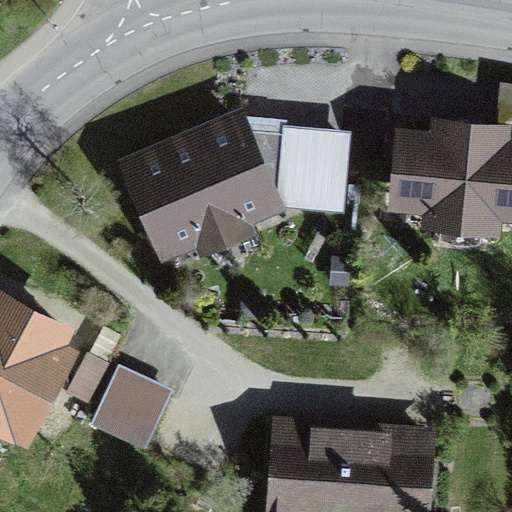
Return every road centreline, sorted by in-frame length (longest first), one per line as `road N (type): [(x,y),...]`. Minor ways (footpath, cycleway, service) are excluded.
road 1 (tertiary): [(140,26),(71,66),(0,137)]
road 2 (tertiary): [(511,19),(380,0)]
